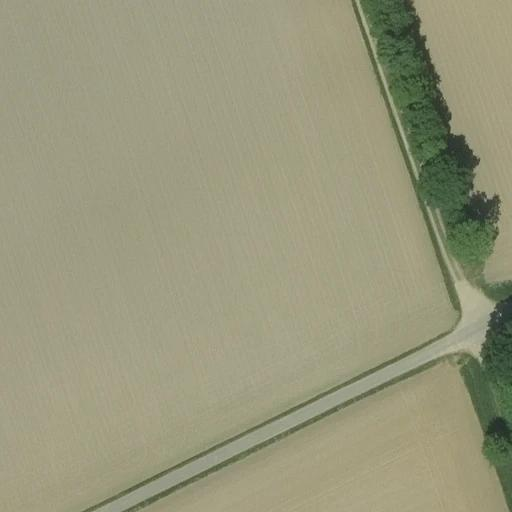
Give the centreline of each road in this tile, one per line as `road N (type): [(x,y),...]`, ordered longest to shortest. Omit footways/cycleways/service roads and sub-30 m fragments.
road 1 (track): [(511,447),(367,0)]
road 2 (unclassified): [(111,511),(511,308)]
